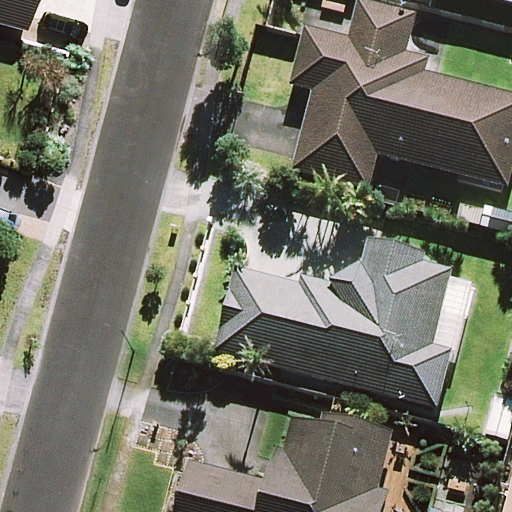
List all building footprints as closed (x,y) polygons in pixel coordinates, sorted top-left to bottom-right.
[(0,0),(0,21),(16,26),(23,0),(0,0)] [(511,0),(471,0),(511,10),(511,0)] [(511,179),(511,95),(427,73),(428,66),(408,61),(419,20),(358,4),(347,45),(305,34),(291,89),(318,96),(297,176),(373,196),(381,163),(507,196),(511,179)] [(453,268),(369,247),(355,305),(237,276),(217,359),(440,414),(470,288),(449,283),(453,268)] [(373,511),(391,442),(292,416),(273,490),(191,469),(180,511),(373,511)] [(466,511),(482,456),(449,447),(432,511),(466,511)]
